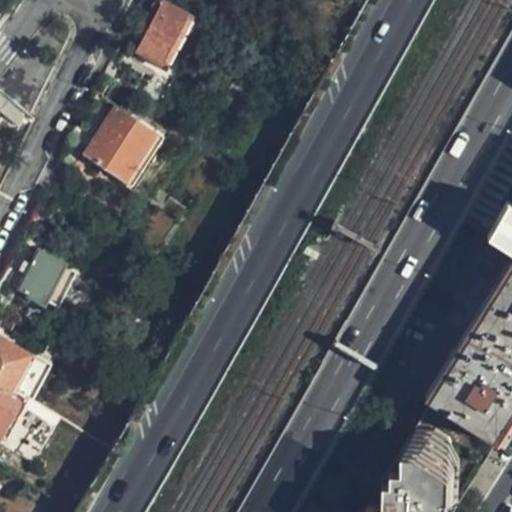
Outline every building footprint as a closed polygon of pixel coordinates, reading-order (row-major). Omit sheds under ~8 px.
[(159,63),(183,16),(160,3),(134,49),(159,63)] [(292,56),(261,36),(253,48),(284,69),(292,56)] [(285,69),(293,57),(292,56),(284,69),(285,69)] [(161,137),(110,106),(81,153),(130,186),(161,137)] [(511,251),(511,206),(505,202),(486,234),(511,251)] [(45,306),(69,262),(40,247),(18,287),(29,293),(27,296),(45,306)] [(511,265),(469,333),(511,361),(511,265)] [(500,435),(511,416),(511,361),(469,333),(426,399),(431,402),(494,444),(500,435)] [(0,431),(18,399),(10,394),(31,356),(0,339),(0,431)] [(451,511),(494,444),(431,402),(361,511),(451,511)]
